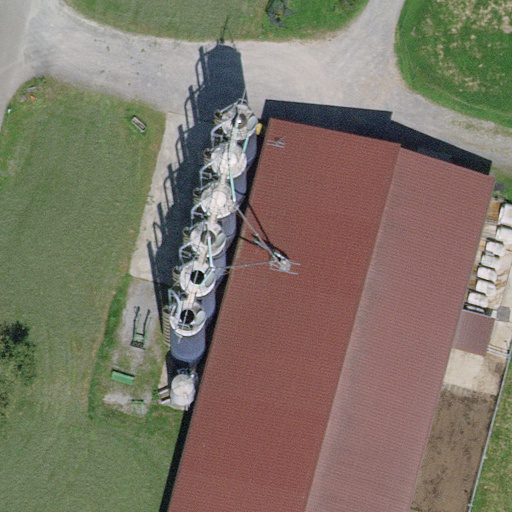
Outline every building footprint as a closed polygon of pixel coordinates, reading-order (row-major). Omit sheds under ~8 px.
[(420,511),(507,191),(285,132),(183,511),(420,511)] [(227,170),(232,174),(238,176),(244,176),(250,173),(254,169),(257,164),(258,158),(257,152),(255,147),(251,144),(246,141),(240,140),(234,141),(229,144),(226,148),(223,153),(222,159),(224,165),(227,170)] [(216,209),(221,213),(227,215),(233,215),(239,212),(243,208),(246,203),(247,197),(246,191),(244,186),(241,183),(235,180),(229,179),(224,180),(219,183),(215,187),(212,192),(212,198),(213,204),(216,209)] [(206,248),(211,252),(217,254),(223,253),(229,251),(234,247),(236,242),(237,236),(237,230),(234,225),(231,221),(225,219),(219,218),(214,219),(209,222),(205,226),(202,231),(202,237),(203,243),(206,248)] [(195,287),(200,290),(206,292),(212,292),(218,290),(223,286),(226,280),(227,274),(226,269),(223,264),(220,260),(214,257),(208,257),(203,258),(198,260),(194,264),(192,269),(191,275),(192,281),(195,287)] [(184,326),(189,329),(194,331),(201,331),(206,329),(211,325),(214,319),(215,313),(214,308),(211,303),(208,299),(202,296),(197,296),(191,297),(186,299),(182,303),(180,308),(179,314),(180,320),(184,326)] [(173,364),(178,368),(184,370),(190,369),(195,367),(200,363),(203,358),(204,352),(203,346),(200,341),(197,337),(191,335),(186,334),(180,335),(175,338),(171,342),(169,347),(168,353),(170,359),(173,364)]
